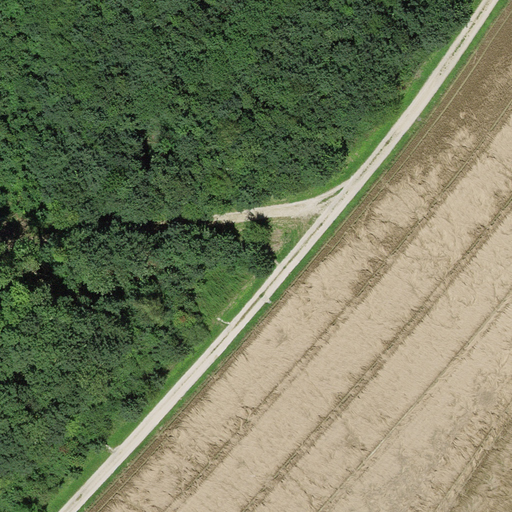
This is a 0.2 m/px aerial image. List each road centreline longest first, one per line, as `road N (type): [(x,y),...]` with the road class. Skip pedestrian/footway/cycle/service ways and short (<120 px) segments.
road 1 (track): [(334,202),(205,363),(66,511)]
road 2 (track): [(0,245),(334,202)]
road 3 (track): [(500,0),(334,202)]
